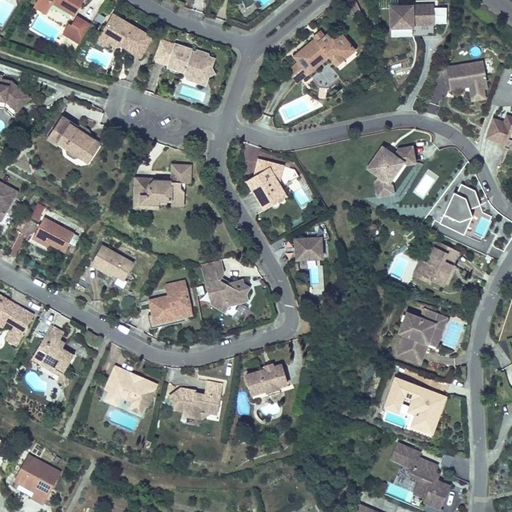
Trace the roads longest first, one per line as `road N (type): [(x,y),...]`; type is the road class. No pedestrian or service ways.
road 1 (residential): [(0,272),(161,355),(204,354),(276,336),(289,310),(220,181),(223,127)]
road 2 (residential): [(511,213),(464,145),(427,123),(281,143),(223,127)]
road 3 (residential): [(476,511),(479,333),(511,257)]
road 4 (residential): [(251,47),(136,0)]
road 5 (residential): [(190,116),(173,140),(119,122),(119,92)]
